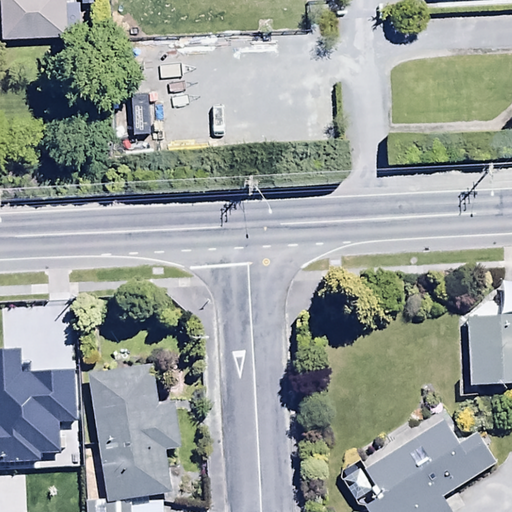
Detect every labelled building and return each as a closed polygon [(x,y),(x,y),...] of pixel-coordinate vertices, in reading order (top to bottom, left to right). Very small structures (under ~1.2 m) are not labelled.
[(0,0),(0,42),(64,41),(63,0),(0,0)] [(511,320),(466,321),(467,388),(511,387),(511,320)] [(104,503),(148,498),(167,496),(161,454),(179,452),(173,405),(154,408),(149,371),(86,380),(104,503)] [(18,385),(18,394),(0,394),(0,451),(11,452),(10,446),(44,446),(44,459),(54,459),(54,468),(39,468),(39,511),(78,511),(77,431),(53,431),(53,393),(37,393),(37,385),(18,385)] [(457,447),(442,423),(360,475),(375,499),(359,509),(360,511),(447,511),(441,502),(494,468),(473,436),(457,447)] [(148,498),(104,503),(84,504),(84,511),(161,511),(161,505),(148,506),(148,498)]
